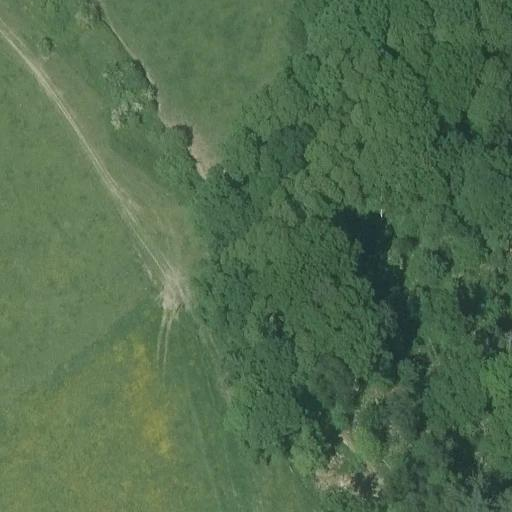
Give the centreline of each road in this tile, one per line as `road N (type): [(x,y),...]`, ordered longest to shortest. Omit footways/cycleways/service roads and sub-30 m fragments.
road 1 (track): [(180,295),(54,94),(0,34)]
road 2 (track): [(180,295),(230,511)]
